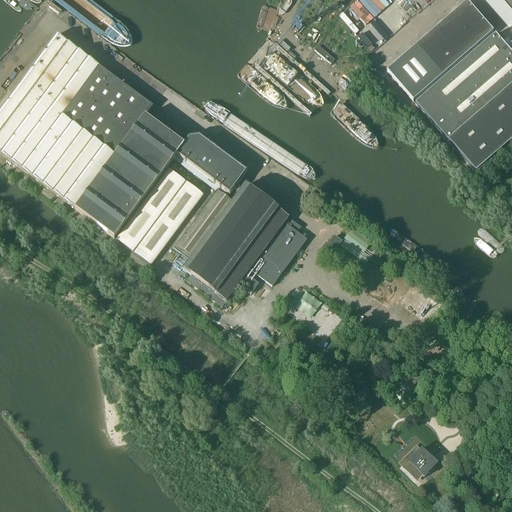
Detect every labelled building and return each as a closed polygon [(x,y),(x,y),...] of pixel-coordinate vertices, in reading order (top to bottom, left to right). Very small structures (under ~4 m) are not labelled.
[(511,0),(498,0),(511,15),(511,0)] [(466,3),(416,47),(442,77),(492,33),(466,3)] [(414,105),(475,174),(511,141),(511,55),(500,41),(494,35),(487,42),(414,105)] [(0,111),(0,154),(114,240),(173,160),(216,192),(197,218),(196,218),(173,250),(189,262),(182,271),(190,277),(186,282),(222,308),(249,271),(272,288),(306,241),(293,231),(296,226),(288,219),(245,187),(233,203),(226,197),(228,195),(229,196),(246,173),(199,138),(189,139),(183,146),(145,118),(151,110),(153,108),(56,36),(0,111)] [(331,96),(267,38),(247,61),(311,118),(331,96)] [(386,72),(412,102),(442,77),(416,47),(386,72)] [(353,227),(341,243),(339,246),(365,265),(379,247),(353,227)] [(332,255),(339,246),(341,243),(334,238),(325,250),(332,255)] [(251,295),(258,285),(247,277),(244,282),(242,281),(241,283),(242,284),(240,287),(251,295)] [(401,280),(386,301),(429,331),(444,309),(401,280)] [(409,393),(424,372),(414,365),(399,386),(409,393)] [(412,436),(391,457),(398,464),(399,464),(419,483),(427,474),(428,474),(429,474),(433,471),(432,469),(436,465),(430,459),(432,457),(433,456),(432,456),(429,453),(430,451),(415,437),(412,436)]
